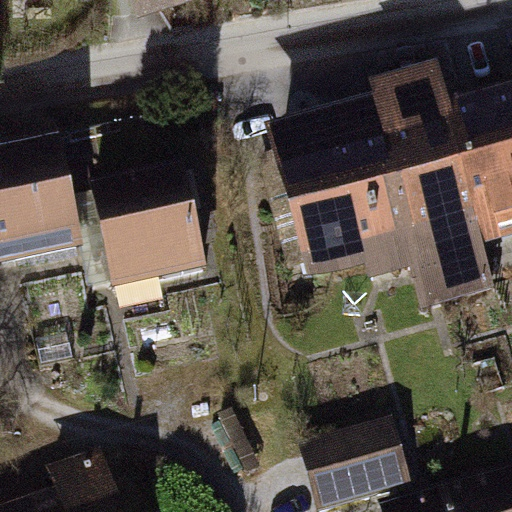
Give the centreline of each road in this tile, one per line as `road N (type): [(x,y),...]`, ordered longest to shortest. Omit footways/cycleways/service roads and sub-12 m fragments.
road 1 (residential): [(511,9),(0,96)]
road 2 (track): [(252,511),(208,452),(0,404)]
